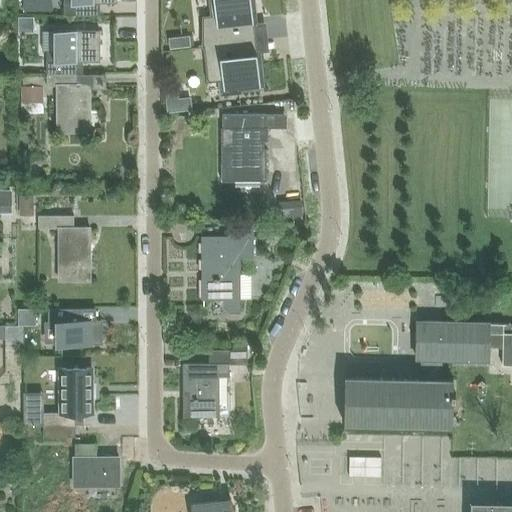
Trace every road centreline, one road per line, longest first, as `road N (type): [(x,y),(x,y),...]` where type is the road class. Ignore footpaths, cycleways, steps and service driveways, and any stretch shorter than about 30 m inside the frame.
road 1 (residential): [(277,465),(167,457),(155,447),(152,0)]
road 2 (unclassified): [(277,465),(273,370),(330,224),(307,0)]
